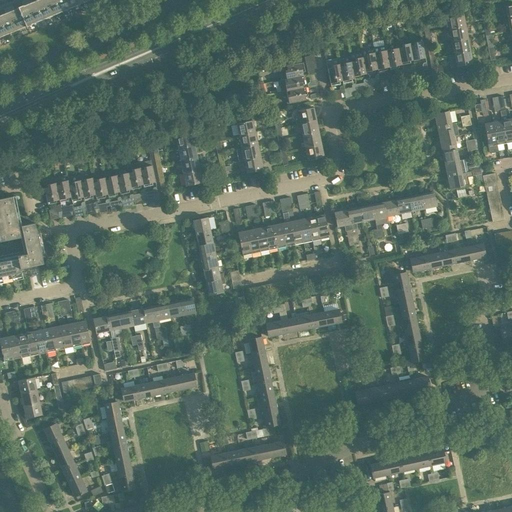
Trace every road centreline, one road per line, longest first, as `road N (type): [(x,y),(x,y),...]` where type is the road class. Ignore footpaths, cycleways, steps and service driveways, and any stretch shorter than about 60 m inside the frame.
road 1 (residential): [(0,302),(69,288),(76,272),(71,244),(83,228),(330,176),(337,161),(328,114)]
road 2 (residential): [(209,511),(499,381)]
road 3 (secondary): [(0,123),(189,33)]
road 4 (secondary): [(189,33),(0,109)]
road 5 (residential): [(328,114),(511,79)]
road 6 (residential): [(50,511),(0,401)]
